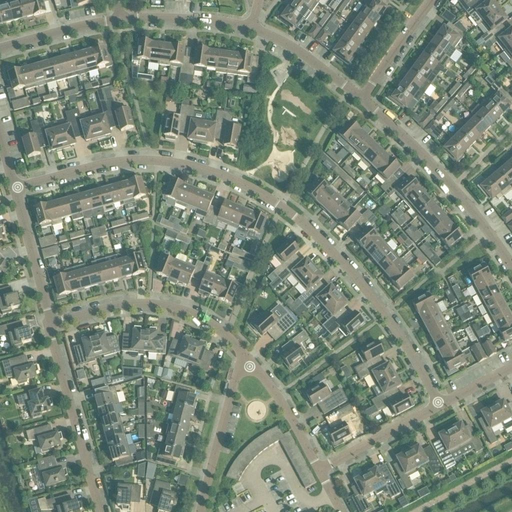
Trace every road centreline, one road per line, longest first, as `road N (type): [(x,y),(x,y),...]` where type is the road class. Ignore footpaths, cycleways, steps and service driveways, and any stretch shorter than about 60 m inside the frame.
road 1 (residential): [(442,402),(352,272),(311,229),(226,175),(116,162),(15,188)]
road 2 (residential): [(249,363),(215,327),(173,307),(137,303),(50,323)]
road 3 (residential): [(99,511),(50,323)]
road 4 (residential): [(200,511),(232,389),(249,363)]
road 5 (residential): [(319,471),(442,402)]
road 6 (residential): [(50,323),(15,188)]
road 7 (residential): [(120,20),(252,27)]
road 8 (residential): [(252,27),(361,100)]
road 9 (residential): [(319,471),(249,363)]
road 10 (residential): [(361,100),(454,188)]
road 11 (residential): [(0,49),(120,20)]
road 12 (residential): [(361,100),(432,0)]
